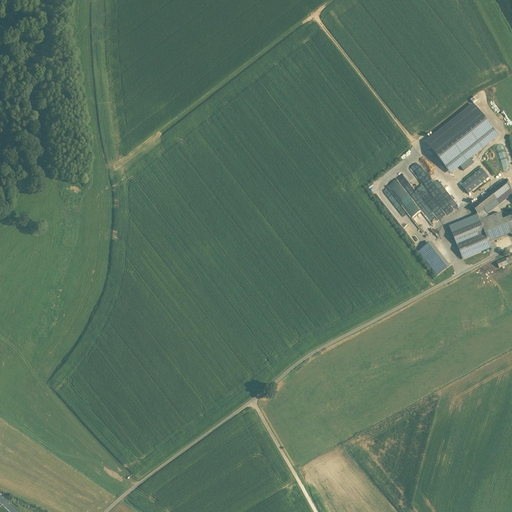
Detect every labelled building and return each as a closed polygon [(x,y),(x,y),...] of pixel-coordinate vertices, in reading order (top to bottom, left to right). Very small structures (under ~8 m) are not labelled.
[(473,105),(426,143),(450,173),(460,166),(469,158),(497,136),(473,105)] [(420,152),(413,156),(417,161),(423,157),(420,152)] [(474,163),(469,158),(460,166),(464,171),(474,163)] [(425,173),(423,174),(416,164),(410,168),(413,172),(423,185),(426,183),(430,180),(425,173)] [(394,175),(400,170),(397,166),(391,170),(394,175)] [(462,185),(469,194),(490,178),(483,169),(462,185)] [(415,179),(413,173),(406,176),(409,182),(415,179)] [(507,179),(472,207),(477,214),(479,216),(486,211),(511,191),(507,179)] [(486,211),(479,216),(477,214),(477,215),(484,233),(488,243),(511,233),(511,231),(511,230),(507,219),(503,220),(500,213),(489,218),(486,211)] [(480,222),(452,233),(456,244),(484,233),(480,222)] [(484,233),(456,244),(463,260),(490,248),(488,243),(484,233)] [(431,243),(419,252),(438,275),(449,267),(431,243)] [(511,256),(497,262),(499,268),(511,262),(511,256)]
